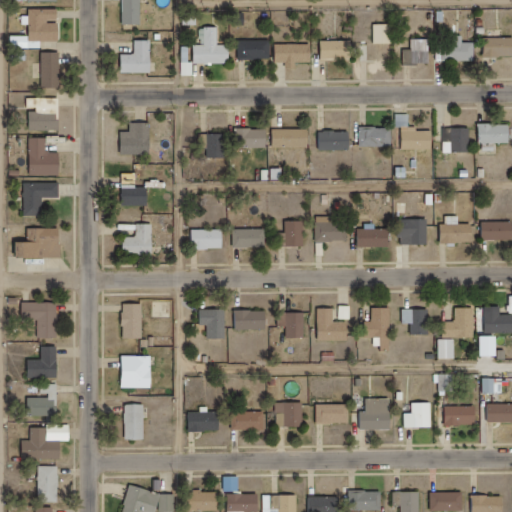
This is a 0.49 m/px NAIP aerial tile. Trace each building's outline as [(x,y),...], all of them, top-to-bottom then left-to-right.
[(128,0),(129,27),(145,27),(144,0),(128,0)] [(33,14),(33,44),(63,44),(63,27),(52,27),(52,23),(62,23),(62,13),(33,14)] [(394,23),(376,24),(377,43),(394,43),(394,23)] [(197,44),(197,63),(234,62),(234,44),(221,44),(221,26),(202,27),(203,44),(197,44)] [(477,61),(477,42),(465,41),(465,35),(452,34),(452,43),(439,43),(439,60),(477,61)] [(511,36),(487,37),(487,56),(511,55),(511,36)] [(414,49),(405,49),(406,64),(432,63),(431,38),(413,38),(414,49)] [(241,40),(241,58),(273,58),(273,39),(241,40)] [(324,60),(354,60),(354,40),(324,40),(324,60)] [(298,62),(315,61),(314,43),(278,43),(279,62),(289,62),(289,67),(298,67),(298,62)] [(137,45),(137,58),(124,58),(124,77),(155,77),(155,45),(137,45)] [(46,56),(46,91),(64,91),(64,56),(46,56)] [(31,101),(31,113),(40,113),(40,123),(34,123),(34,136),(63,136),(63,101),(31,101)] [(436,149),(436,130),(419,130),(419,126),(411,126),(411,114),(399,114),(399,126),(405,126),(405,148),(436,149)] [(482,143),(511,142),(511,122),(482,123),(482,143)] [(135,126),(135,135),(125,135),(125,157),(154,157),(154,126),(135,126)] [(394,145),(394,126),(361,127),(361,146),(394,145)] [(445,128),(445,152),(472,151),(471,127),(445,128)] [(270,146),(270,128),(238,128),(239,147),(270,146)] [(312,146),(311,128),(276,129),(276,147),(312,146)] [(353,130),(321,131),(322,150),(354,148),(353,130)] [(228,133),(202,133),(202,148),(209,148),(209,156),(228,157),(228,133)] [(33,142),(34,177),(63,177),(63,156),(50,156),(50,142),(33,142)] [(29,186),(29,219),(48,219),(48,202),(63,202),(63,186),(29,186)] [(137,190),(137,199),(125,199),(125,211),(153,211),(153,190),(137,190)] [(461,215),(448,216),(448,223),(444,223),(444,243),(476,242),(475,223),(462,224),(461,215)] [(317,241),(350,240),(349,221),(336,221),(336,216),(317,216),(317,241)] [(430,243),(429,218),(402,219),(402,243),(430,243)] [(306,220),(288,220),(288,232),(278,232),(278,245),(306,245),(306,220)] [(511,220),(484,221),(485,239),(511,238),(511,220)] [(393,246),(392,228),(377,228),(377,225),(359,225),(360,246),(393,246)] [(141,228),(141,241),(126,241),(126,257),(158,256),(158,228),(141,228)] [(268,246),(268,228),(235,229),(235,247),(268,246)] [(226,229),(195,229),(195,248),(226,248),(226,229)] [(32,233),(32,246),(19,246),(19,262),(66,262),(66,249),(63,249),(63,233),(32,233)] [(25,306),(25,322),(42,321),(43,341),(63,341),(63,305),(25,306)] [(511,332),(511,313),(502,314),(502,306),(486,306),(486,332),(511,332)] [(320,341),(351,340),(351,321),(336,322),(336,307),(319,308),(320,341)] [(374,322),(367,321),(367,337),(377,337),(376,348),(392,348),(394,307),(374,307),(374,322)] [(476,307),(457,307),(457,320),(445,321),(446,337),(476,336),(476,307)] [(129,308),(129,316),(124,316),(125,330),(128,330),(128,343),(147,342),(146,308),(129,308)] [(412,323),(412,334),(430,334),(431,309),(405,308),(405,323),(412,323)] [(229,309),(204,309),(204,324),(210,325),(209,338),(228,338),(229,309)] [(270,329),(270,310),(238,310),(238,329),(270,329)] [(307,312),(280,311),(280,326),(287,326),(287,337),(307,337),(307,312)] [(501,335),(484,336),(484,356),(501,356),(501,335)] [(457,338),(441,339),(441,358),(457,358),(457,338)] [(46,350),(46,363),(32,363),(32,383),(63,383),(62,350),(46,350)] [(125,359),(125,392),(157,392),(156,358),(125,359)] [(441,391),(456,392),(456,374),(442,373),(441,391)] [(485,392),(498,392),(497,377),(485,378),(485,392)] [(369,399),(369,411),(363,411),(364,429),(394,428),(393,398),(369,399)] [(32,400),(32,419),(60,419),(60,404),(54,404),(54,400),(32,400)] [(304,426),(305,403),(279,402),(278,425),(304,426)] [(434,427),(434,402),(415,403),(415,413),(407,413),(407,427),(434,427)] [(511,421),(511,402),(488,403),(488,422),(511,421)] [(352,404),(319,403),(318,422),(352,423),(352,404)] [(478,405),(447,406),(447,425),(478,424),(478,405)] [(129,407),(129,443),(149,443),(148,407),(129,407)] [(189,412),(190,431),(223,430),(223,411),(211,411),(211,407),(203,407),(203,412),(189,412)] [(267,411),(234,411),(233,429),(266,430),(267,411)] [(36,431),(36,444),(26,444),(26,465),(64,465),(64,446),(51,446),(51,431),(36,431)] [(44,470),(44,507),(65,507),(65,470),(44,470)] [(134,488),(126,511),(158,511),(163,498),(134,488)] [(221,490),(192,490),(192,509),(221,509),(221,490)] [(384,490),(351,490),(351,508),(384,509),(384,490)] [(403,511),(422,511),(422,490),(395,491),(396,505),(404,505),(403,511)] [(433,491),(433,510),(466,509),(466,491),(433,491)] [(231,511),(248,511),(262,511),(262,493),(231,493),(231,511)] [(299,511),(300,494),(266,494),(266,510),(274,510),(273,511),(299,511)] [(474,511),(506,511),(507,495),(475,494),(474,511)] [(308,511),(341,511),(342,496),(309,495),(308,511)]
